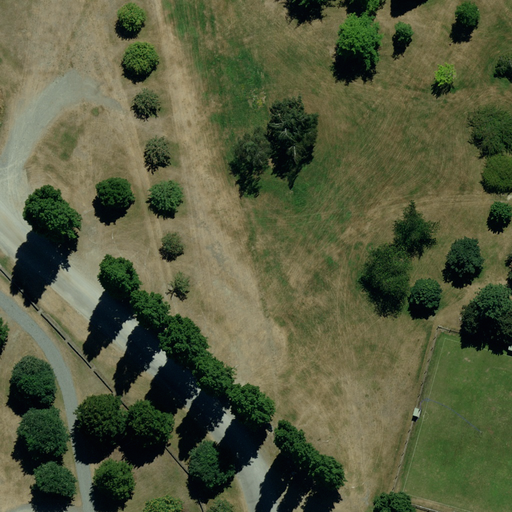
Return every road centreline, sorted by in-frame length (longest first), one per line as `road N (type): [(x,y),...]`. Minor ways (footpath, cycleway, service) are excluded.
road 1 (unclassified): [(263,511),(240,447),(132,343)]
road 2 (track): [(132,343),(0,218)]
